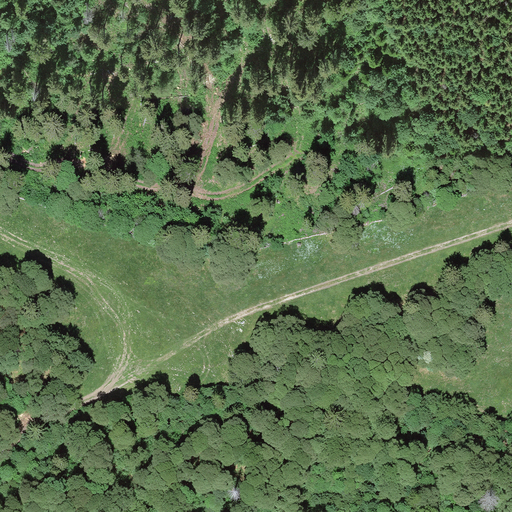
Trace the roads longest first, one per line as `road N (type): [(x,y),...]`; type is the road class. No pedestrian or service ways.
road 1 (track): [(511,222),(213,326),(85,400),(29,419),(16,445),(0,455)]
road 2 (track): [(0,232),(159,320),(213,326)]
